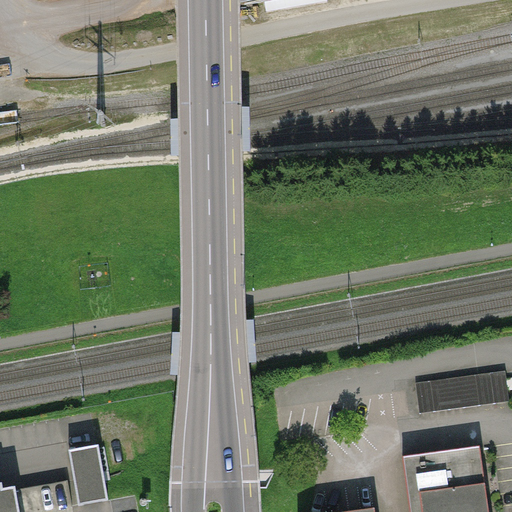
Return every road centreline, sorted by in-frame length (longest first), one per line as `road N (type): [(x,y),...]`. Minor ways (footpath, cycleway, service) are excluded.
road 1 (secondary): [(207,0),(212,311)]
road 2 (secondary): [(237,511),(212,311)]
road 3 (secondary): [(212,311),(191,511)]
